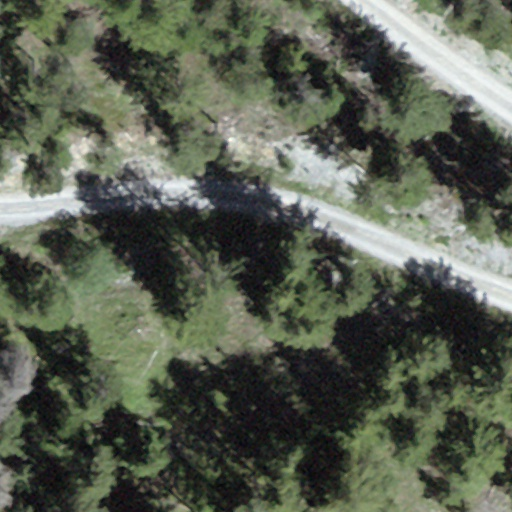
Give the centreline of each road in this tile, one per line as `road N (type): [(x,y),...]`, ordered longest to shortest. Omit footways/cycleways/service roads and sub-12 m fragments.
road 1 (track): [(0,204),(264,205),(511,309)]
road 2 (track): [(511,127),(341,0)]
